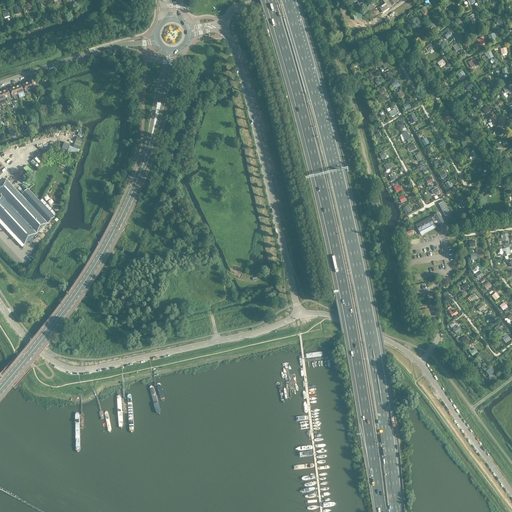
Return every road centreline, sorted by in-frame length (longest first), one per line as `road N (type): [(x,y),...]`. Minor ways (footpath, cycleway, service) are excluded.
road 1 (motorway): [(396,511),(357,266),(286,0)]
road 2 (motorway): [(269,0),(347,307),(379,511)]
road 3 (unclassified): [(300,315),(265,330),(72,370),(28,342),(0,302)]
road 4 (unclassified): [(511,492),(409,354),(337,317),(300,315)]
road 5 (unclassified): [(300,315),(230,42)]
road 6 (secondary): [(0,391),(91,271),(146,156)]
